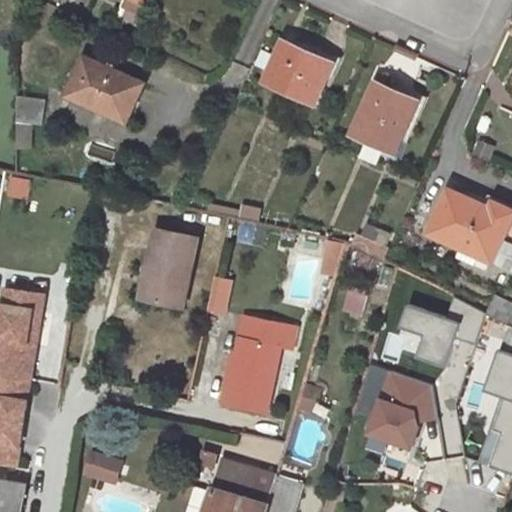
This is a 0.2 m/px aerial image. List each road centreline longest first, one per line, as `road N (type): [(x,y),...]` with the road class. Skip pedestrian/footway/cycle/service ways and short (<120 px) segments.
road 1 (unknown): [(278,422),(105,386),(79,415),(56,494)]
road 2 (unknown): [(64,263),(48,393),(56,494)]
road 3 (residential): [(502,0),(477,61),(348,0)]
road 4 (unknown): [(469,511),(453,474),(394,409)]
